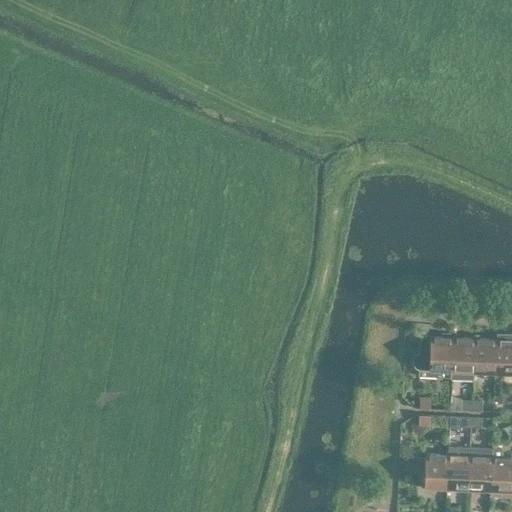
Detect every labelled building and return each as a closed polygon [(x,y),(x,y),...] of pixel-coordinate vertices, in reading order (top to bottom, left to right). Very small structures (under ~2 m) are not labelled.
[(495,339),(494,373),(511,374),(511,334),(504,334),(495,334),(495,339)] [(417,370),(450,372),(452,337),(429,336),(429,338),(419,338),(418,354),(414,356),(412,360),(411,364),(414,368),(417,370)] [(452,337),(450,372),(450,381),(471,382),(472,373),(473,338),(452,337)] [(472,373),(494,373),(495,339),(473,338),(472,373)] [(496,404),(504,404),(504,393),(496,392),(496,404)] [(429,398),(418,398),(418,409),(428,409),(429,398)] [(460,400),(460,411),(470,411),(471,401),(460,400)] [(482,401),(471,401),(470,411),(481,412),(482,401)] [(418,416),(417,428),(428,428),(429,417),(418,416)] [(460,418),(459,429),(470,429),(470,418),(460,418)] [(480,429),(481,418),(470,418),(470,429),(480,429)] [(467,490),(468,456),(469,447),(447,447),(447,455),(445,489),(467,490)] [(468,456),(467,490),(488,491),(490,448),(469,447),(468,456)] [(488,496),(511,497),(511,496),(511,457),(500,457),(500,449),(490,448),(488,491),(488,496)] [(422,488),(445,489),(447,455),(424,454),(422,488)]
